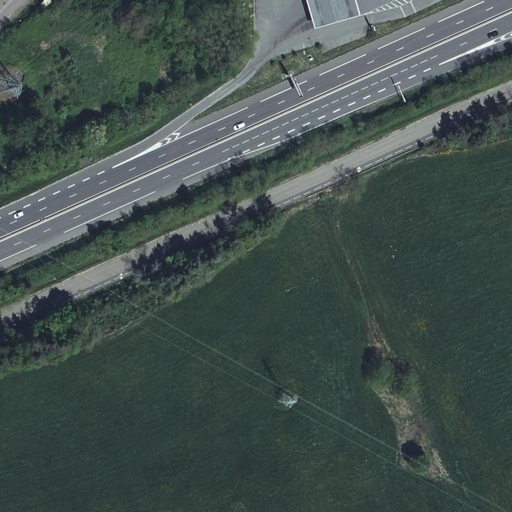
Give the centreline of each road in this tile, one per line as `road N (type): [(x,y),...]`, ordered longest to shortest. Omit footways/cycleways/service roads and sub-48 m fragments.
road 1 (trunk): [(0,252),(511,22)]
road 2 (residential): [(511,90),(0,319)]
road 3 (trunk): [(511,2),(0,230)]
